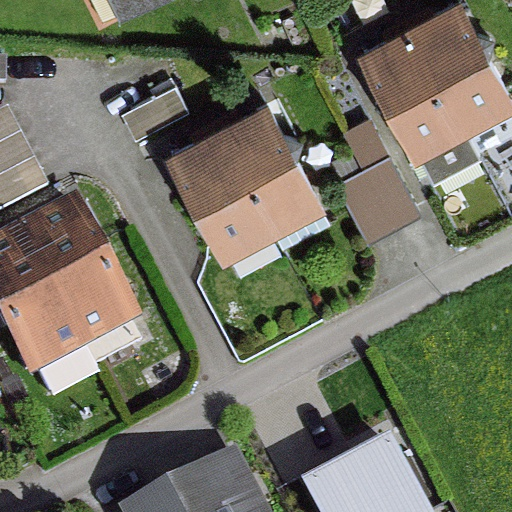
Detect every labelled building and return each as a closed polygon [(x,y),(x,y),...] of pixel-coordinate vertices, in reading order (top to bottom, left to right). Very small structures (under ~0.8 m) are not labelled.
[(88,0),(99,21),(127,7),(123,0),(88,0)] [(475,156),(456,121),(504,95),(484,57),(488,44),(472,34),(455,3),(425,19),(397,33),(360,53),(376,85),(371,102),(389,108),(427,172),(438,176),(475,156)] [(287,13),(268,22),(281,46),(303,46),(287,13)] [(184,112),(171,86),(117,113),(124,126),(131,140),(184,112)] [(179,204),(196,209),(235,274),(276,252),(261,223),(312,197),(292,159),(297,141),(279,136),(263,104),(231,121),(198,138),(168,154),(184,186),(179,204)] [(38,177),(23,148),(11,126),(3,110),(0,110),(0,209),(43,187),(38,177)] [(400,217),(413,210),(366,122),(341,135),(360,171),(334,185),(362,237),(378,229),(400,217)] [(76,206),(33,225),(9,238),(0,243),(0,306),(46,394),(128,346),(131,334),(133,312),(76,206)] [(430,511),(390,438),(306,484),(320,511),(430,511)] [(223,511),(203,474),(130,511),(223,511)]
